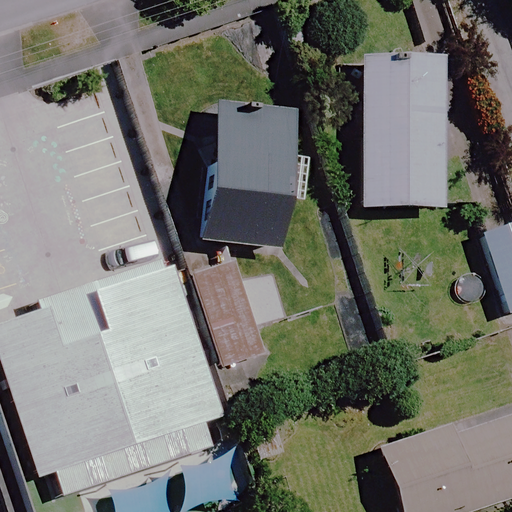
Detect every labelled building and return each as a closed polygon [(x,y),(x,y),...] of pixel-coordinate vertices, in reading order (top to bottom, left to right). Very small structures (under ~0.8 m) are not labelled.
[(434,218),(439,66),(329,63),(328,120),(353,121),(350,216),(434,218)] [(287,117),(208,110),(196,251),(276,257),(287,117)] [(511,317),(511,228),(474,240),(499,321),(511,317)] [(258,357),(225,265),(180,281),(213,373),(258,357)] [(168,267),(0,326),(0,389),(36,489),(223,423),(168,267)] [(484,511),(511,503),(511,422),(509,412),(370,457),(387,511),(484,511)]
